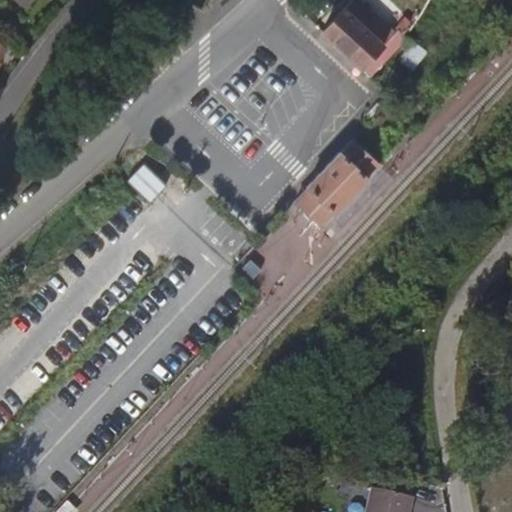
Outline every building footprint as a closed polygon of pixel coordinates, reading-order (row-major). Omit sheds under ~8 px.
[(413,9),(401,1),(392,15),(384,11),(377,21),(395,33),(413,9)] [(320,33),(361,69),(380,48),(341,11),(320,33)] [(369,180),(381,167),(375,162),(354,141),(342,154),(341,153),(333,161),(327,168),(309,187),(310,189),(297,203),(324,228),(337,214),(339,216),(346,208),(356,197),(363,189),(367,186),(371,182),(369,180)] [(132,182),(148,197),(165,178),(149,163),(132,182)] [(392,178),(381,167),(369,180),(371,182),(367,186),(363,189),(356,197),(346,208),(339,216),(337,214),(324,228),(335,238),(392,178)] [(293,233),(237,257),(254,294),(309,270),(293,233)] [(373,491),(369,511),(410,511),(413,497),(373,491)]
